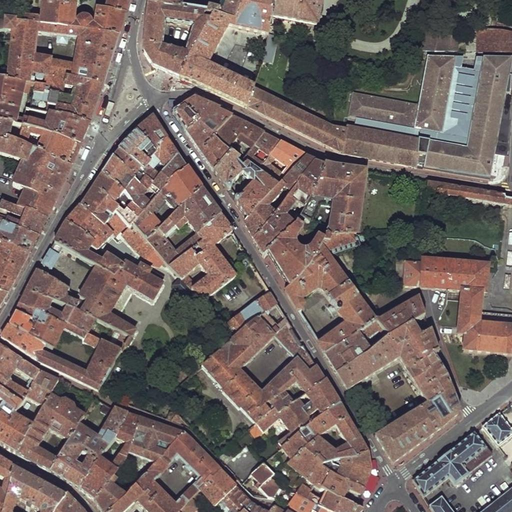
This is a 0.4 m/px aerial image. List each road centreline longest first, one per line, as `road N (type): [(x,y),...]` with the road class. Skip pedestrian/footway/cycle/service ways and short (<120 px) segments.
road 1 (residential): [(395,485),(150,98)]
road 2 (residential): [(150,98),(206,99),(333,160),(511,191)]
road 3 (residential): [(0,344),(69,384),(184,431),(252,501)]
road 4 (residential): [(0,325),(98,148)]
road 5 (residential): [(511,388),(395,485)]
